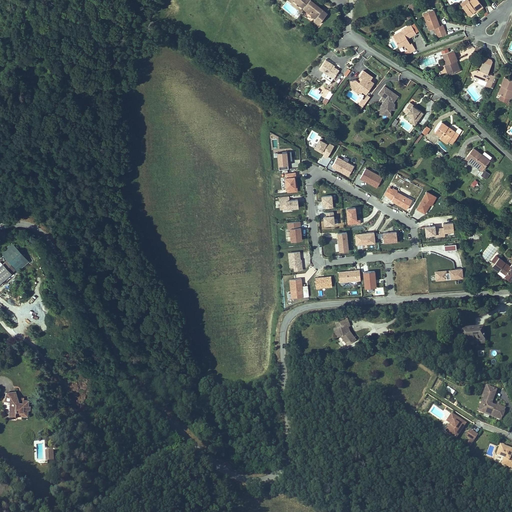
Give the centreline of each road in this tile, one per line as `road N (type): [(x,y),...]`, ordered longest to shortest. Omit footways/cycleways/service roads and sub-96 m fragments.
road 1 (tertiary): [(390,299),(290,313),(285,462),(272,476),(250,479),(201,452),(153,404),(52,242),(28,225),(0,228)]
road 2 (residential): [(387,257),(414,251),(412,225),(318,173),(310,184),(315,255),(325,263)]
road 3 (residential): [(511,159),(440,94),(350,38)]
road 4 (tertiary): [(511,290),(390,299)]
